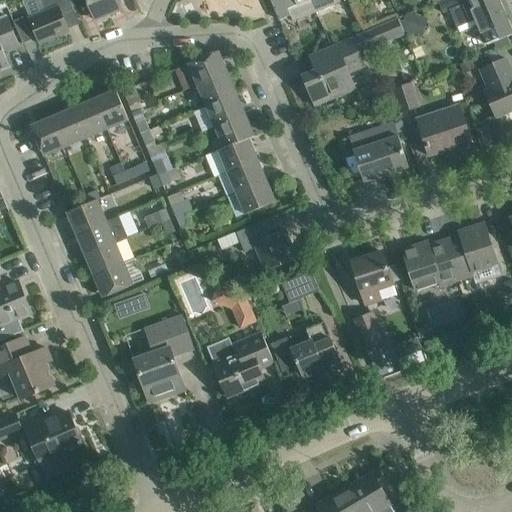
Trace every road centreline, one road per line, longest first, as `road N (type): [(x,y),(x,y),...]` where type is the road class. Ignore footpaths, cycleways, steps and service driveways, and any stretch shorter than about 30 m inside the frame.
road 1 (residential): [(140,39),(231,33),(253,44),(336,221),(356,223),(511,172)]
road 2 (residential): [(161,510),(0,144)]
road 3 (tertiary): [(161,510),(399,409)]
road 4 (residential): [(0,124),(7,111),(96,50),(140,39)]
